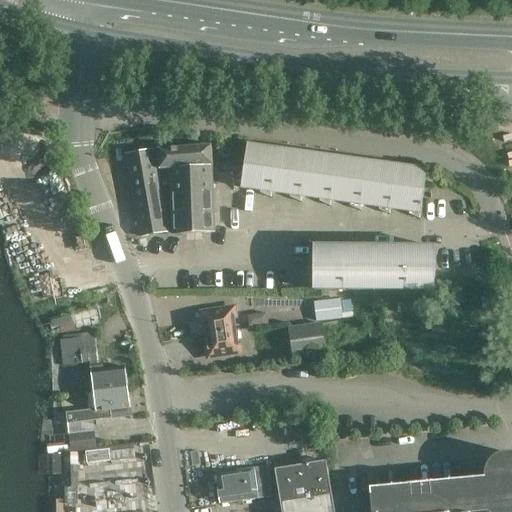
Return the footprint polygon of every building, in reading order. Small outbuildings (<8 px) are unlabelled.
[(212,146),(154,151),(158,172),(213,167),(212,146)] [(271,199),(272,194),(278,150),(248,146),(245,165),(242,190),(261,193),(260,195),(271,199)] [(301,203),(302,199),(308,154),(278,150),(272,194),(290,197),(290,199),(301,203)] [(125,156),(140,238),(168,233),(159,183),(158,172),(154,151),(125,156)] [(331,208),(331,203),(337,158),(308,154),(302,199),(320,201),(320,203),(331,208)] [(361,212),(361,207),(367,162),(337,158),(331,203),(350,205),(350,207),(361,212)] [(390,216),(391,211),(397,166),(367,162),(361,207),(380,210),(380,212),(390,216)] [(397,166),(391,211),(410,214),(409,216),(420,220),(419,214),(421,214),(427,170),(397,166)] [(158,172),(159,183),(170,182),(173,236),(216,233),(213,174),(213,167),(158,172)] [(86,236),(77,239),(81,251),(90,249),(86,236)] [(315,248),(314,293),(352,292),(352,248),(352,246),(334,246),(334,248),(315,248)] [(399,246),(399,248),(399,292),(435,292),(436,249),(417,249),(417,246),(399,246)] [(352,248),(352,292),(361,292),(376,292),(375,248),(352,248)] [(375,248),(376,292),(399,292),(399,248),(375,248)] [(315,305),(317,323),(353,319),(351,301),(315,305)] [(203,315),(207,337),(237,332),(235,321),(239,320),(237,310),(203,315)] [(267,315),(258,316),(259,327),(269,325),(267,315)] [(105,333),(114,355),(133,347),(124,325),(105,333)] [(294,330),(298,359),(325,356),(320,325),(294,330)] [(90,368),(94,394),(128,390),(125,368),(104,371),(103,366),(98,367),(97,361),(99,361),(95,332),(79,334),(80,338),(59,341),(62,365),(89,362),(90,368)] [(237,332),(207,337),(210,358),(244,353),(242,343),(239,344),(237,332)] [(94,394),(96,410),(65,413),(67,437),(96,434),(95,422),(132,418),(130,406),(128,390),(94,394)] [(96,434),(67,437),(69,453),(98,451),(96,434)] [(110,450),(86,453),(87,465),(135,460),(134,450),(110,453),(110,450)] [(64,456),(52,456),(52,476),(64,476),(64,456)] [(77,456),(65,456),(66,505),(78,505),(77,456)] [(492,471),(491,478),(492,485),(371,497),(372,511),(511,511),(511,456),(507,457),(501,460),(495,465),(492,471)] [(275,471),(282,511),(334,511),(326,463),(275,471)] [(220,505),(273,498),(269,472),(268,468),(217,475),(220,505)] [(62,511),(63,501),(54,501),(54,511),(62,511)]
